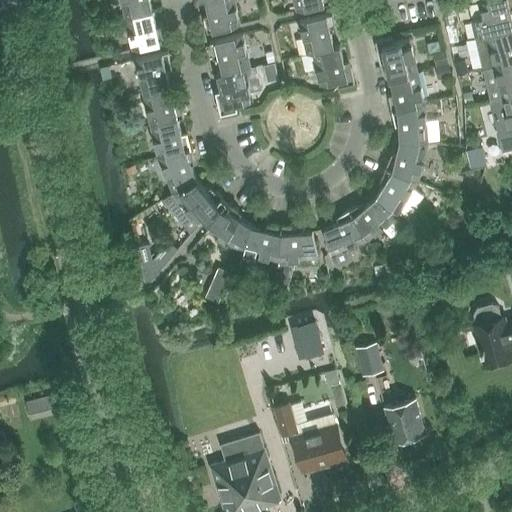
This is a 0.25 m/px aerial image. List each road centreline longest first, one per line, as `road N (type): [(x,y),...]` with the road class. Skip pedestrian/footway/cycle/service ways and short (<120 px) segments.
road 1 (residential): [(351,0),(371,96),(339,171),(298,190),(257,177),(209,133),(176,0)]
road 2 (residential): [(390,511),(511,460)]
